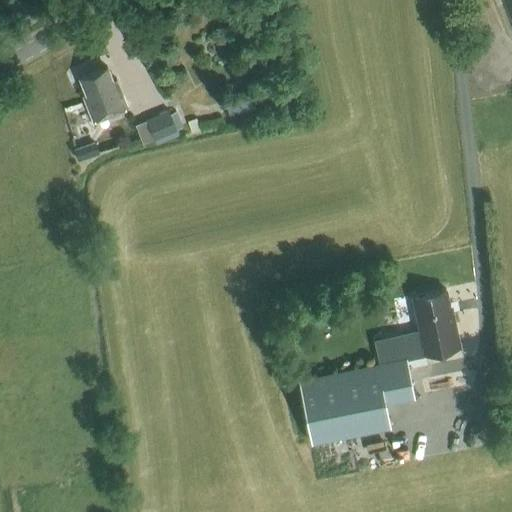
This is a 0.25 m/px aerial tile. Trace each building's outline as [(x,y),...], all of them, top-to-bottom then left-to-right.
[(93,120),(128,106),(116,78),(113,79),(107,66),(79,77),(86,94),(83,95),(93,120)] [(259,92),(232,100),(235,111),(262,103),(259,92)] [(168,108),(146,118),(154,137),(176,128),(168,108)] [(89,150),(79,146),(74,159),(83,163),(89,150)] [(425,353),(461,346),(452,305),(450,305),(447,289),(413,296),(425,353)] [(415,397),(407,356),(298,377),(311,443),(390,428),(385,403),(415,397)]
